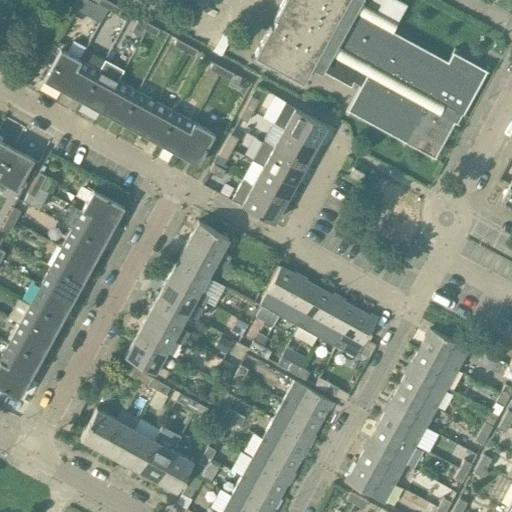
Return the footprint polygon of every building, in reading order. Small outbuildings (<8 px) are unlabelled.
[(484,69),(453,52),(455,48),(454,47),(447,61),(391,31),(406,3),(400,0),(283,0),(254,54),(292,75),(301,58),(350,85),(353,80),(360,84),(345,111),(346,112),(349,107),(405,138),(402,143),(403,143),(406,139),(434,154),(431,158),(432,159),(454,119),(457,121),(488,65),(487,65),(484,69)] [(118,13),(122,6),(111,1),(107,8),(118,13)] [(135,23),(145,28),(149,21),(139,16),(135,23)] [(160,27),(149,21),(145,28),(156,34),(160,27)] [(224,31),(214,49),(213,50),(221,55),(232,35),(224,31)] [(173,44),(183,49),(187,42),(177,37),(173,44)] [(198,48),(187,42),(183,49),(194,55),(198,48)] [(63,89),(80,58),(60,47),(43,78),(63,89)] [(63,89),(82,99),(99,68),(80,58),(63,89)] [(105,58),(99,68),(82,99),(101,110),(118,79),(124,68),(105,58)] [(213,60),(209,67),(220,73),(224,66),(213,60)] [(231,79),(235,72),(224,66),(220,73),(231,79)] [(137,89),(118,79),(101,110),(120,120),(137,89)] [(120,120),(139,131),(156,100),(137,89),(120,120)] [(245,105),(253,110),(259,99),(251,94),(245,105)] [(139,131),(158,141),(175,110),(156,100),(139,131)] [(273,121),(283,126),(315,144),(326,124),(284,101),(273,121)] [(253,110),(245,105),(239,116),(247,121),(253,110)] [(158,141),(177,151),(194,121),(175,110),(158,141)] [(194,121),(177,151),(197,162),(214,131),(194,121)] [(283,126),(273,145),(305,163),(315,144),(283,126)] [(224,143),(232,147),(238,136),(230,132),(224,143)] [(0,169),(13,146),(0,138),(0,169)] [(294,182),(305,163),(273,145),(262,139),(252,158),(262,164),(294,182)] [(232,147),(224,143),(218,154),(226,159),(232,147)] [(33,157),(13,146),(0,169),(0,178),(16,188),(33,157)] [(214,162),(210,170),(221,176),(225,168),(214,162)] [(262,164),(252,183),(284,201),(294,182),(262,164)] [(364,171),(354,166),(348,175),(359,180),(364,171)] [(47,175),(39,170),(33,181),(41,185),(47,175)] [(273,220),(284,201),(252,183),(242,178),(231,197),(273,220)] [(511,178),(502,196),(511,201),(511,178)] [(41,185),(33,181),(27,191),(35,196),(41,185)] [(82,207),(112,224),(123,205),(92,188),(82,207)] [(8,216),(15,220),(21,210),(14,206),(8,216)] [(82,207),(71,226),(102,243),(112,224),(82,207)] [(8,216),(2,227),(9,231),(15,220),(8,216)] [(198,220),(187,240),(227,262),(231,255),(220,250),(228,236),(198,220)] [(71,226),(61,245),(92,262),(102,243),(71,226)] [(224,268),(227,262),(187,240),(177,258),(206,275),(213,262),(224,268)] [(61,245),(51,264),(81,281),(92,262),(61,245)] [(166,277),(207,300),(210,293),(200,287),(206,275),(177,258),(166,277)] [(51,264),(40,283),(71,300),(81,281),(51,264)] [(278,314),(300,275),(280,265),(259,303),(278,314)] [(278,314),(297,324),(318,286),(300,275),(278,314)] [(166,277),(156,296),(186,313),(193,300),(211,310),(215,304),(207,300),(166,277)] [(40,283),(29,303),(60,320),(71,300),(40,283)] [(337,296),(318,286),(297,324),(316,334),(337,296)] [(145,315),(186,337),(189,331),(179,325),(186,313),(156,296),(145,315)] [(316,334),(335,345),(356,307),(337,296),(316,334)] [(29,303),(19,321),(50,339),(60,320),(29,303)] [(376,317),(356,307),(335,345),(355,356),(376,317)] [(182,344),(186,337),(145,315),(135,334),(165,351),(172,338),(182,344)] [(247,323),(236,318),(231,328),(241,334),(247,323)] [(19,321),(9,340),(40,357),(50,339),(19,321)] [(429,327),(419,347),(457,368),(468,348),(429,327)] [(158,363),(165,351),(135,334),(124,354),(165,376),(168,369),(158,363)] [(215,346),(225,352),(232,341),(221,335),(215,346)] [(249,347),(258,352),(262,344),(253,339),(249,347)] [(9,340),(0,356),(0,360),(29,376),(40,357),(9,340)] [(271,349),(262,344),(258,352),(267,357),(271,349)] [(419,347),(408,366),(446,387),(457,368),(419,347)] [(121,359),(117,367),(127,372),(131,365),(121,359)] [(0,386),(18,396),(29,376),(0,360),(0,386)] [(287,367),(296,372),(300,365),(291,360),(287,367)] [(235,372),(242,376),(247,367),(240,363),(235,372)] [(309,370),(300,365),(296,372),(305,377),(309,370)] [(436,406),(446,387),(408,366),(398,385),(436,406)] [(230,379),(230,371),(224,368),(217,372),(218,379),(224,382),(230,379)] [(235,372),(230,381),(237,385),(242,376),(235,372)] [(147,383),(156,388),(160,381),(151,376),(147,383)] [(293,378),(282,398),(321,419),(331,399),(293,378)] [(169,386),(160,381),(156,388),(165,393),(169,386)] [(329,381),(325,389),(334,394),(339,386),(329,381)] [(500,391),(507,395),(511,386),(505,382),(500,391)] [(398,385),(388,404),(426,425),(436,406),(398,385)] [(495,400),(502,404),(507,395),(500,391),(495,400)] [(194,409),(198,402),(189,396),(185,404),(194,409)] [(310,438),(321,419),(282,398),(272,417),(310,438)] [(207,406),(198,402),(194,409),(202,414),(207,406)] [(388,404),(377,423),(415,444),(426,425),(388,404)] [(228,405),(223,415),(231,419),(236,409),(228,405)] [(99,447),(116,417),(96,406),(80,436),(99,447)] [(511,418),(511,410),(507,408),(498,426),(506,430),(511,418)] [(231,419),(223,415),(218,425),(226,429),(231,419)] [(99,447),(118,457),(135,427),(116,417),(99,447)] [(272,417),(262,436),(300,457),(310,438),(272,417)] [(479,429),(487,433),(492,424),(484,420),(479,429)] [(377,423),(367,442),(405,462),(415,444),(377,423)] [(118,457),(137,468),(154,438),(135,427),(118,457)] [(474,438),(482,442),(487,433),(479,429),(474,438)] [(289,476),(300,457),(262,436),(251,455),(289,476)] [(137,468),(156,478),(172,448),(154,438),(137,468)] [(367,442),(356,460),(395,481),(405,462),(367,442)] [(215,448),(207,444),(202,453),(210,457),(215,448)] [(172,448),(156,478),(176,489),(192,459),(172,448)] [(210,457),(202,453),(192,472),(209,482),(219,462),(210,457)] [(491,457),(483,453),(473,471),(481,475),(491,457)] [(251,455),(241,474),(279,495),(289,476),(251,455)] [(458,467),(466,471),(471,462),(463,458),(458,467)] [(395,481),(356,460),(346,480),(384,501),(395,481)] [(453,476),(461,480),(466,471),(458,467),(453,476)] [(265,511),(269,511),(279,495),(241,474),(230,493),(265,511)] [(186,483),(181,492),(189,496),(194,487),(186,483)] [(354,502),(359,494),(350,489),(345,497),(354,502)] [(265,511),(230,493),(219,511),(265,511)] [(363,507),(368,499),(359,494),(354,502),(363,507)] [(437,505),(445,509),(450,500),(442,496),(437,505)] [(461,511),(467,501),(459,497),(450,511),(461,511)]
